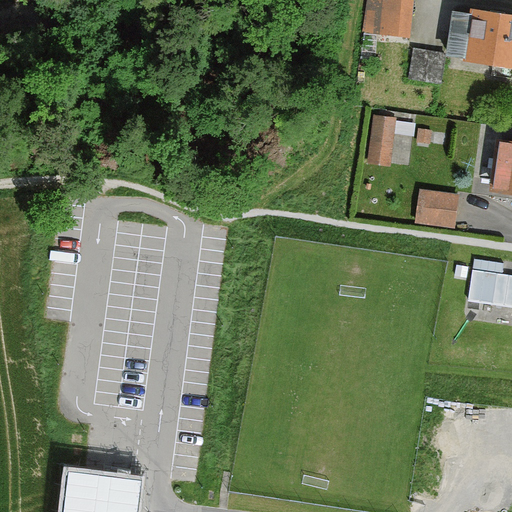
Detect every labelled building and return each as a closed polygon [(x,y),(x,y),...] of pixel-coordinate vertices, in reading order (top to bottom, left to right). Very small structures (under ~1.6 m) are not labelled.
[(410,45),(415,0),(384,0),(384,2),(368,0),(365,31),(381,33),(380,42),(410,45)] [(511,73),(511,22),(470,16),(469,20),(454,17),(446,63),(511,73)] [(442,61),(413,57),(409,85),(437,89),(442,61)] [(396,123),(376,120),(368,171),(389,174),(390,170),(408,172),(414,130),(395,128),(396,123)] [(511,150),(499,149),(493,200),(511,202),(511,150)] [(416,228),(456,232),(460,202),(419,198),(416,228)] [(503,271),(474,266),(468,304),(511,310),(511,282),(501,280),(503,271)] [(138,511),(142,480),(65,470),(59,511),(138,511)]
